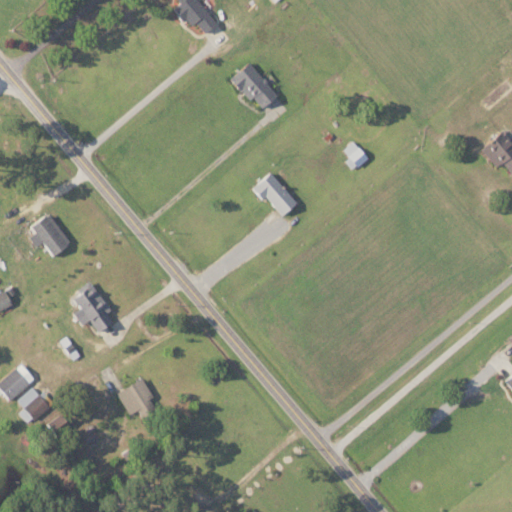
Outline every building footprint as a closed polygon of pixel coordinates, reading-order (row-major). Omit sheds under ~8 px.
[(215,21),(197,0),(177,0),(178,1),(172,6),(188,25),(194,20),(203,31),(215,21)] [(229,76),(258,108),(275,92),(246,60),(229,76)] [(500,161),(511,173),(511,171),(511,143),(499,129),(479,148),(495,165),(500,161)] [(351,168),(366,157),(353,139),(343,148),(349,156),(345,159),(351,168)] [(250,187),(261,198),(264,195),(281,213),(295,200),(268,171),(250,187)] [(28,223),(34,232),(28,235),(33,245),(42,241),(49,253),(67,243),(49,211),(28,223)] [(109,309),(89,280),(69,294),(78,307),(72,311),(80,324),(87,319),(95,331),(110,320),(104,312),(109,309)] [(0,308),(10,304),(6,295),(14,292),(11,286),(0,290),(0,308)] [(33,380),(21,363),(0,376),(0,390),(5,398),(33,380)] [(511,394),(511,371),(500,382),(511,394)] [(140,414),(155,407),(141,377),(115,390),(127,414),(137,409),(140,414)] [(42,390),(38,394),(31,386),(16,398),(32,417),(52,401),(42,390)]
